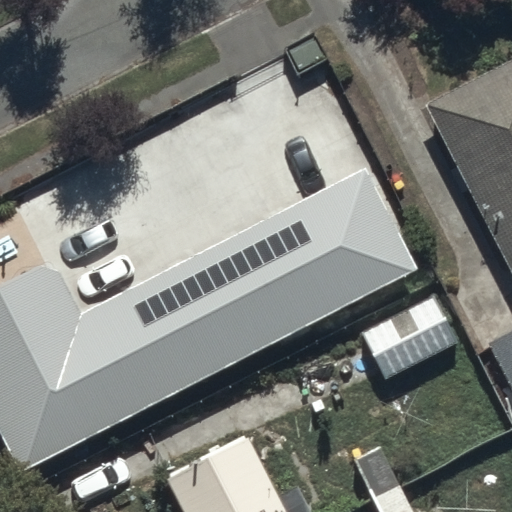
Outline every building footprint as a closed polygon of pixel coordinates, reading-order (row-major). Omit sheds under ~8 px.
[(511,67),(425,114),(511,278),(511,67)] [(268,159),(311,247),(386,211),(343,123),(268,159)] [(135,257),(125,237),(12,294),(74,416),(141,382),(136,373),(199,341),(182,309),(201,300),(173,244),(171,239),(135,257)] [(360,336),(386,387),(459,349),(434,298),(360,336)] [(277,511),(243,442),(161,484),(175,511),(277,511)] [(410,511),(380,453),(351,468),(372,508),(364,511),(410,511)]
